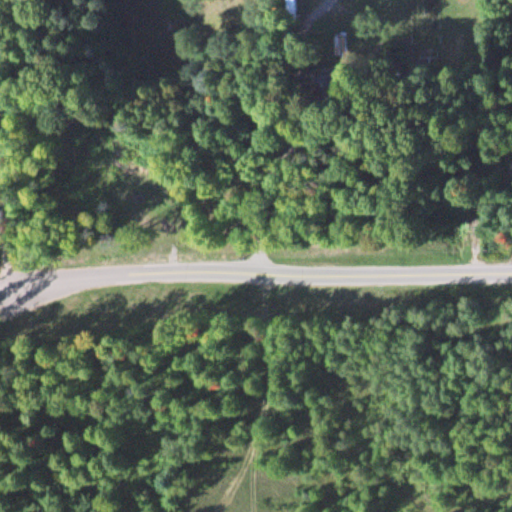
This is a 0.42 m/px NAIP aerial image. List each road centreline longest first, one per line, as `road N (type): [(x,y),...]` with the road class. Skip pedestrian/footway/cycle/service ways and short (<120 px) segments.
road 1 (track): [(257,274),(0,272)]
road 2 (residential): [(511,272),(257,274)]
road 3 (track): [(256,511),(255,428),(283,275)]
